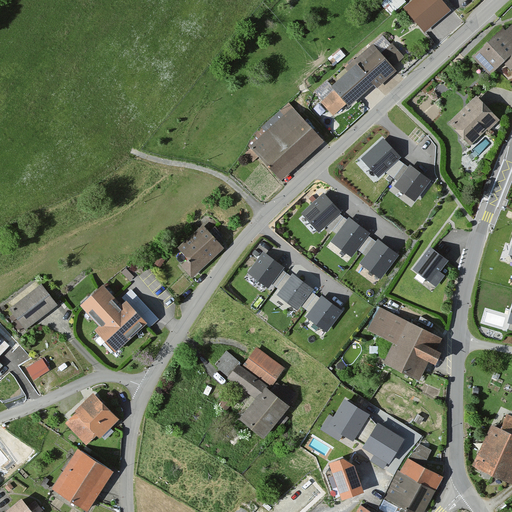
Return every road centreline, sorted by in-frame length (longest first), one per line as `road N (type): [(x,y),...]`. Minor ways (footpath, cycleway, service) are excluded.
road 1 (unclassified): [(147,387),(265,214),(498,0)]
road 2 (tertiary): [(462,484),(454,408),(459,308),(511,146)]
road 3 (residential): [(147,387),(94,378),(0,418)]
road 4 (unclassified): [(128,511),(128,452),(147,387)]
